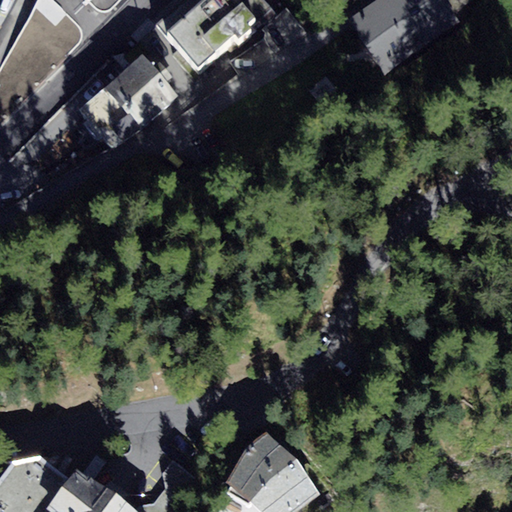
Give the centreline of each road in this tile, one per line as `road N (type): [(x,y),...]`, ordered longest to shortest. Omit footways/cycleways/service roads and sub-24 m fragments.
road 1 (residential): [(0,438),(293,385),(329,356),(428,202),(479,179),(511,205)]
road 2 (residential): [(0,146),(142,0)]
